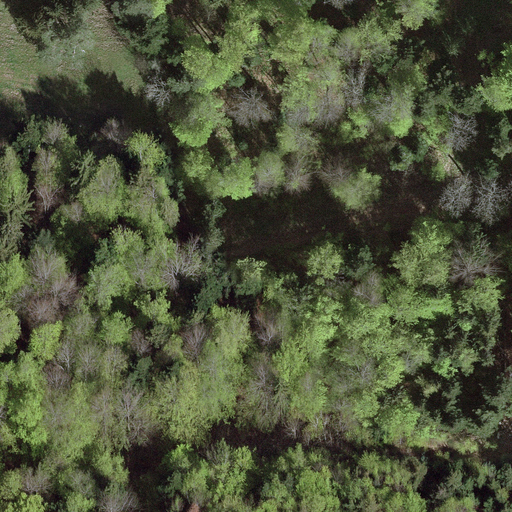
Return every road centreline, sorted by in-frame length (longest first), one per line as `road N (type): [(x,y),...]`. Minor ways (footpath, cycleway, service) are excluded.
road 1 (track): [(0,307),(193,249),(511,187)]
road 2 (track): [(0,473),(195,473),(511,457)]
